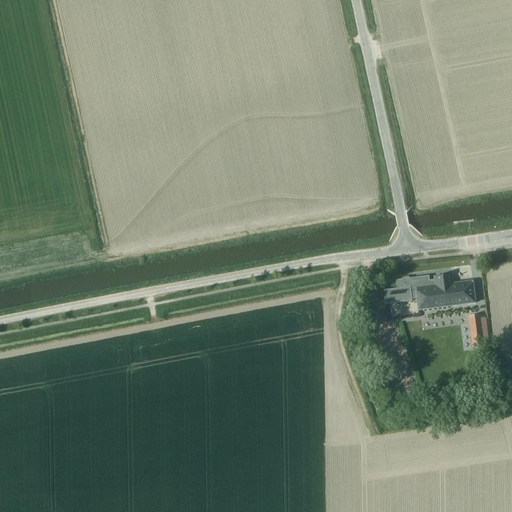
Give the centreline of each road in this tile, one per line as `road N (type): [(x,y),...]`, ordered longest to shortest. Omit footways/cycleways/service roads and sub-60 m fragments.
road 1 (tertiary): [(0,319),(407,248)]
road 2 (tertiary): [(407,248),(353,0)]
